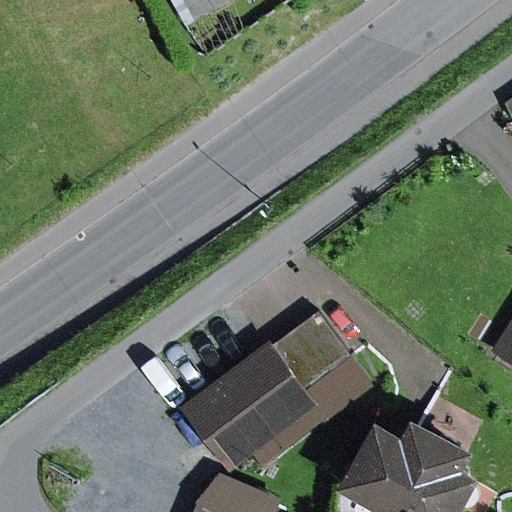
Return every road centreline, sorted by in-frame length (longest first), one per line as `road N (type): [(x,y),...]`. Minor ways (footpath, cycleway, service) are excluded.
road 1 (residential): [(0,475),(22,435),(511,82)]
road 2 (tertiary): [(449,0),(0,322)]
